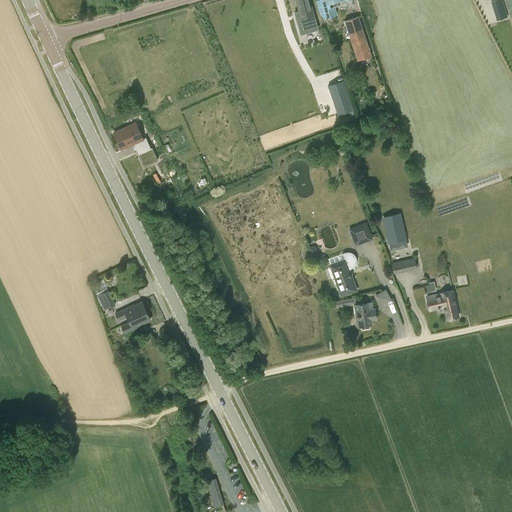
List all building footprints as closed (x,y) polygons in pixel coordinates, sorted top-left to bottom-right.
[(313,16),(308,0),(296,0),(299,12),(298,12),(300,20),(313,16)] [(318,0),(324,18),(337,15),(333,1),(337,0),(318,0)] [(344,20),(357,60),(372,56),(359,16),(344,20)] [(353,109),(343,80),(327,85),(337,114),(353,109)] [(135,123),(113,133),(121,149),(133,144),(144,166),(157,159),(151,148),(150,148),(145,138),(143,139),(135,123)] [(389,242),(402,239),(402,236),(405,235),(399,214),(383,218),(388,239),(389,242)] [(349,229),(355,246),(373,239),(366,222),(349,229)] [(348,270),(352,268),(355,266),(356,263),(357,259),(355,256),(353,253),(349,252),(346,252),(343,253),(346,263),(332,268),(335,278),(342,299),(356,294),(348,270)] [(389,261),(390,273),(416,269),(415,257),(389,261)] [(102,279),(91,284),(96,294),(107,289),(102,279)] [(422,293),(423,295),(435,293),(433,283),(413,287),(415,295),(422,293)] [(108,289),(97,294),(104,310),(115,305),(108,289)] [(375,295),(381,305),(391,299),(385,289),(375,295)] [(458,316),(452,291),(427,297),(430,310),(443,307),(446,319),(458,316)] [(354,304),(356,303),(354,297),(333,301),(334,308),(354,304)] [(127,316),(128,319),(146,311),(142,302),(131,307),(131,306),(115,313),(118,320),(127,316)] [(369,329),(370,325),(372,324),(372,320),(376,320),(374,309),(372,309),(371,303),(354,306),(358,327),(360,327),(362,329),(369,329)] [(150,320),(146,311),(128,319),(130,322),(121,326),(125,333),(140,326),(140,324),(150,320)] [(212,508),(223,504),(214,477),(204,481),(212,508)]
